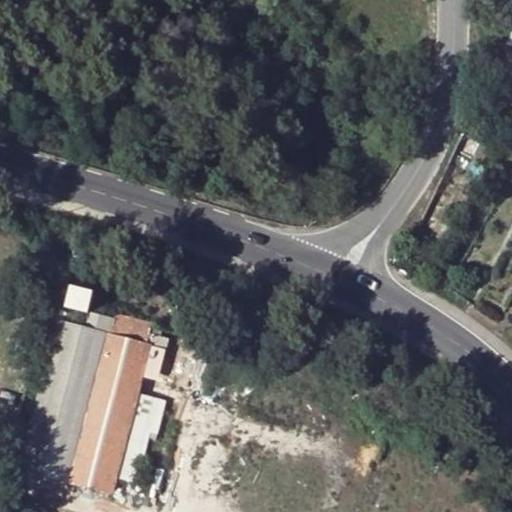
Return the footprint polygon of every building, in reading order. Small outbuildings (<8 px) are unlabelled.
[(511,53),(505,50),(494,72),(511,81),(511,53)] [(511,86),(511,84),(493,75),(488,86),(507,97),(511,86)] [(65,306),(89,312),(94,292),(70,286),(65,306)] [(110,335),(81,328),(60,322),(22,470),(110,494),(113,477),(131,481),(139,448),(122,445),(135,394),(149,334),(160,336),(161,331),(150,328),(151,324),(115,314),(114,320),(110,335)] [(110,335),(114,320),(94,314),(92,319),(84,318),(81,328),(110,335)] [(151,398),(135,394),(122,445),(139,448),(151,398)]
